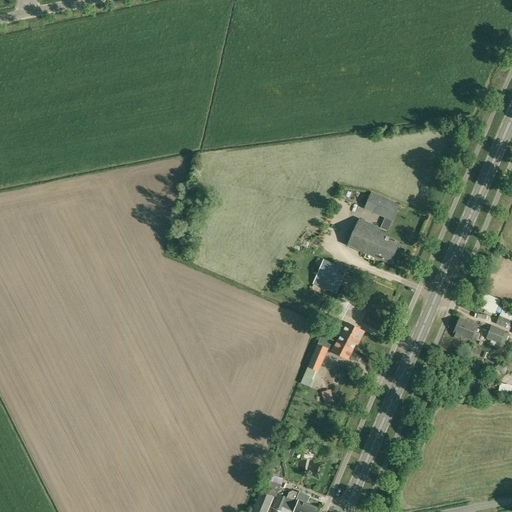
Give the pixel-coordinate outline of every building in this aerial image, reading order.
[(385,218),(392,221),(399,205),(371,193),(364,208),(385,218)] [(385,236),(388,232),(380,228),(359,219),(352,236),(351,236),(348,244),(391,263),(400,243),(385,236)] [(285,262),(295,271),(301,264),(291,256),(285,262)] [(347,269),(339,266),(324,259),(313,284),(336,294),(347,269)] [(363,296),(356,289),(352,294),(359,301),(363,296)] [(350,304),(341,299),(338,297),(324,325),(327,327),(336,332),(350,304)] [(479,307),(477,310),(489,315),(490,312),(479,307)] [(475,341),(477,334),(473,332),(476,324),(460,318),(454,333),(455,333),(454,335),(460,338),(461,336),(475,341)] [(347,323),(337,343),(352,350),(356,344),(357,344),(364,332),(347,323)] [(492,325),(490,330),(503,335),(505,330),(492,325)] [(503,335),(490,330),(487,338),(499,343),(503,335)] [(347,359),(352,350),(337,343),(322,334),(304,377),(315,381),(328,349),(333,351),(332,352),(347,359)] [(330,389),(322,392),(325,403),(333,401),(330,389)] [(277,497),(280,485),(269,481),(265,493),(277,497)] [(288,498),(288,499),(298,503),(299,501),(301,497),(299,493),(293,490),(289,492),(287,498),(288,498)] [(278,494),(273,509),(282,511),(288,499),(288,498),(287,498),(278,494)] [(294,511),(318,511),(320,509),(306,503),(306,504),(299,501),(298,503),(294,511)]
